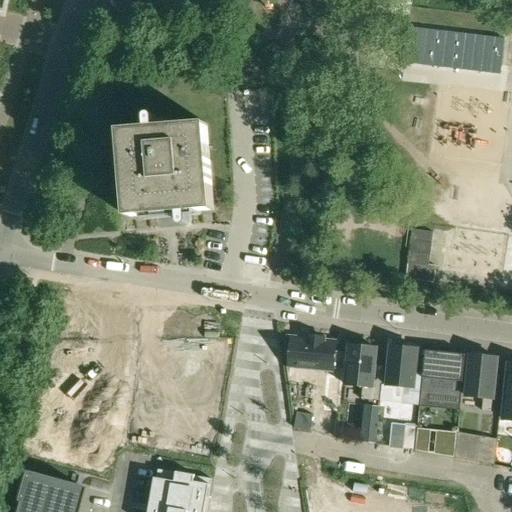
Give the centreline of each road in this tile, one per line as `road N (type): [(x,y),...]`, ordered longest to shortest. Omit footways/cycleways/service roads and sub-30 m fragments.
road 1 (residential): [(511,335),(0,255)]
road 2 (residential): [(0,255),(64,42)]
